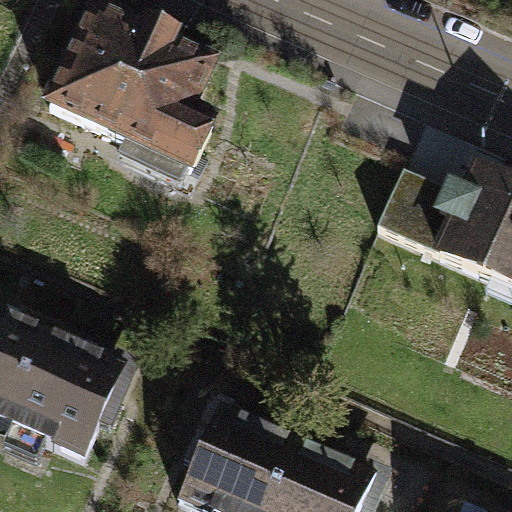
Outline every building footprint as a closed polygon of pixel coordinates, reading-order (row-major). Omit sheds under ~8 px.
[(93,14),(47,111),(187,177),(211,127),(189,117),(211,69),(169,49),(173,41),(145,28),(141,36),(93,14)] [(465,198),(449,191),(437,218),(455,226),(439,262),(511,294),(511,185),(477,170),(465,198)] [(378,235),(439,262),(455,226),(437,218),(449,191),(406,172),(378,235)] [(45,339),(0,319),(0,427),(5,429),(45,339)] [(82,462),(121,371),(45,339),(5,429),(82,462)] [(268,511),(295,451),(215,417),(177,505),(193,511),(268,511)] [(361,511),(373,484),(295,451),(268,511),(361,511)]
